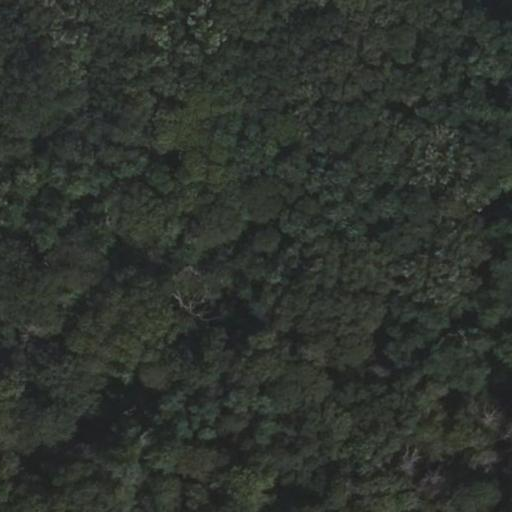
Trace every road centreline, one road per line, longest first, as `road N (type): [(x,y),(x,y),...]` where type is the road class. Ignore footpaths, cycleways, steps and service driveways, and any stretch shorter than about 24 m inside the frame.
road 1 (unclassified): [(0,474),(100,422),(233,374),(307,332),(511,163)]
road 2 (track): [(180,511),(233,374)]
